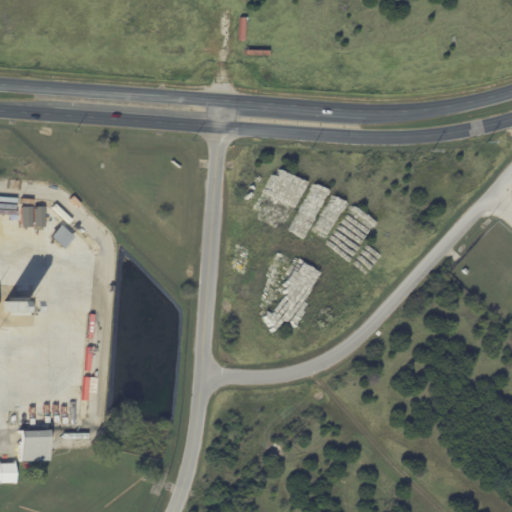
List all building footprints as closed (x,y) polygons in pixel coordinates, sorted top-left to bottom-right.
[(186,16),(190,55),(198,55),(195,15),(186,16)] [(42,208),(43,208),(42,218),(18,217),(19,206),(42,208)] [(62,224),(75,237),(64,249),(51,237),(62,224)] [(5,302),(11,302),(11,298),(17,299),(17,301),(23,302),(23,312),(17,312),(17,316),(10,316),(10,313),(5,313),(5,302)] [(48,461),(19,462),(19,431),(47,431),(48,461)] [(0,464),(12,464),(13,482),(0,482),(0,464)]
